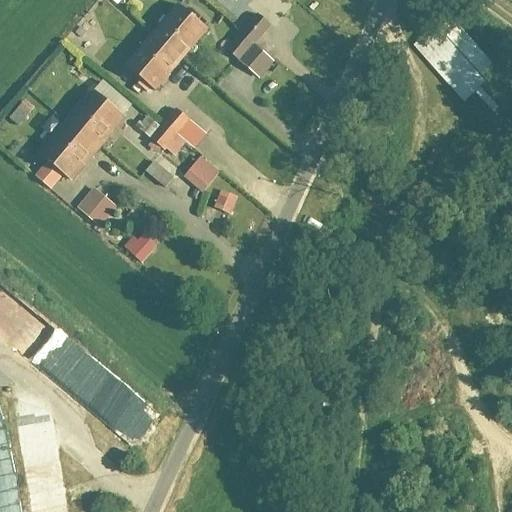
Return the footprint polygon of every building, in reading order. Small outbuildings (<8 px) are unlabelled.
[(184,8),(128,70),(156,95),(212,33),(184,8)] [(271,28),(258,17),(228,55),(242,65),(271,28)] [(511,85),(471,47),(445,23),(414,56),(439,80),(447,72),(496,118),(511,100),(511,85)] [(243,69),(264,85),(276,68),(256,53),(243,69)] [(95,94),(38,162),(68,187),(125,119),(95,94)] [(162,153),(164,150),(178,162),(201,136),(182,119),(180,121),(162,106),(154,116),(165,125),(159,132),(149,123),(140,134),(162,153)] [(195,162),(180,181),(202,198),(216,179),(195,162)] [(156,167),(147,178),(167,195),(176,184),(156,167)] [(224,199),(217,214),(233,221),(239,205),(224,199)]
